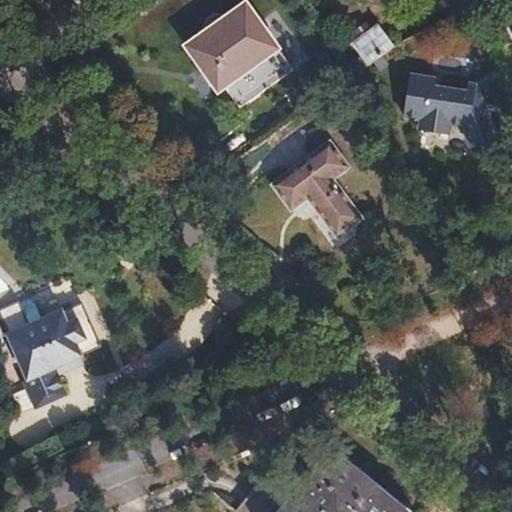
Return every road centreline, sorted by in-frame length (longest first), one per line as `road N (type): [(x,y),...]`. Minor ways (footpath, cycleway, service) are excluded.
road 1 (residential): [(345,367),(0,79)]
road 2 (residential): [(18,511),(345,367)]
road 3 (residential): [(511,511),(345,367)]
road 4 (residential): [(345,367),(511,295)]
